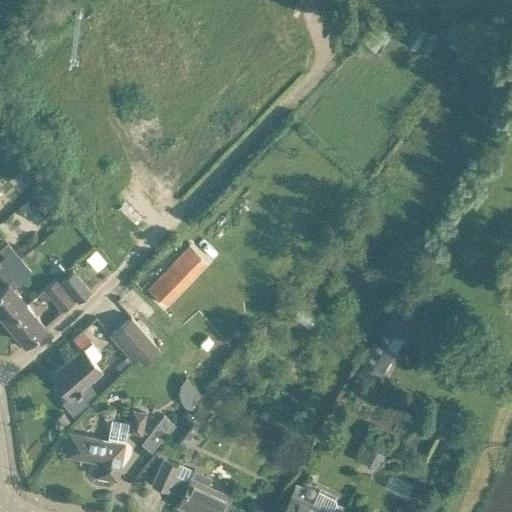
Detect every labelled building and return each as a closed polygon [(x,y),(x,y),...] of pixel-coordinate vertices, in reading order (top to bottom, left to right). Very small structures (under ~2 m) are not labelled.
[(421,27),(412,48),(434,57),(443,36),(421,27)] [(388,57),(396,36),(381,30),(373,51),(388,57)] [(455,38),(450,45),(458,50),(463,42),(455,38)] [(353,249),(338,238),(319,264),(333,275),(353,249)] [(0,249),(5,255),(0,258),(0,272),(19,257),(7,243),(0,249)] [(165,305),(206,261),(190,245),(148,289),(165,305)] [(82,264),(95,281),(114,267),(101,250),(82,264)] [(0,286),(0,313),(6,320),(26,303),(12,287),(23,277),(24,277),(31,271),(19,257),(0,272),(0,274),(6,281),(0,286)] [(72,269),(61,279),(78,299),(90,289),(72,269)] [(63,309),(73,300),(54,278),(44,286),(63,308),(63,309)] [(6,320),(24,342),(45,325),(44,324),(32,309),(26,303),(6,320)] [(116,329),(129,343),(144,360),(150,355),(159,347),(158,345),(144,330),(131,315),(116,329)] [(96,317),(87,326),(96,336),(106,328),(96,317)] [(360,360),(381,373),(405,333),(384,322),(360,360)] [(62,400),(72,413),(86,401),(77,391),(81,388),(80,386),(101,368),(94,361),(100,356),(100,351),(88,337),(79,344),(82,348),(51,374),(69,395),(62,400)] [(158,345),(159,347),(168,356),(168,355),(171,359),(178,353),(165,339),(158,345)] [(188,406),(199,392),(185,376),(179,382),(178,391),(181,400),(188,406)] [(199,405),(193,413),(198,417),(204,409),(199,405)] [(144,411),(130,408),(126,429),(140,432),(144,411)] [(164,413),(153,427),(164,435),(174,421),(164,413)] [(170,433),(183,445),(199,425),(186,414),(170,433)] [(124,441),(122,441),(126,421),(111,417),(107,438),(69,431),(65,453),(98,459),(95,474),(117,478),(124,441)] [(369,446),(363,458),(377,465),(384,454),(369,446)] [(196,511),(222,511),(226,503),(230,495),(206,484),(210,475),(193,468),(180,462),(179,465),(176,464),(163,458),(152,483),(167,489),(167,488),(182,495),(178,503),(196,511)] [(412,502),(421,489),(400,476),(391,489),(412,502)] [(335,511),(339,504),(336,497),(320,489),(314,502),(298,494),(303,483),(297,481),(292,491),(294,492),(283,511),(335,511)]
